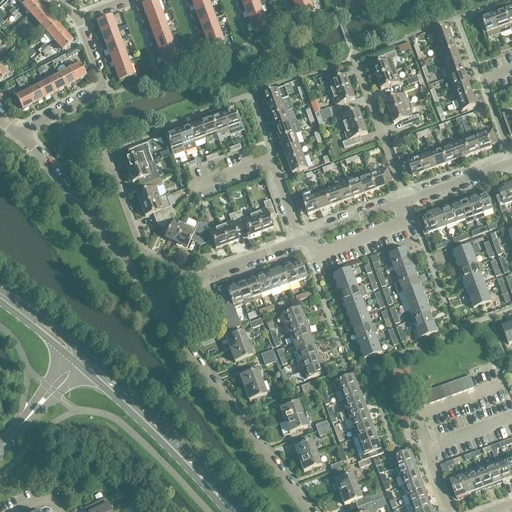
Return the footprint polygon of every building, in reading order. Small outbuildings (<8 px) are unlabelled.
[(41,5),(35,0),(28,0),(22,6),(30,15),(41,5)] [(136,6),(137,10),(143,8),(146,16),(147,18),(161,13),(156,0),(142,5),(142,4),(136,6)] [(188,0),(185,1),(186,5),(192,3),(195,11),(196,13),(210,7),(207,0),(194,0),(192,1),(191,0),(188,0)] [(303,0),(295,3),(294,1),(288,3),(289,7),(296,5),(299,15),(313,10),(309,0),(303,0)] [(245,8),(244,6),(238,8),(240,12),(246,10),(249,17),(249,19),(263,14),(259,3),(245,8)] [(30,15),(38,24),(48,14),(41,5),(30,15)] [(189,13),(190,17),(197,15),(200,22),(200,24),(214,19),(210,7),(196,13),(195,11),(189,13)] [(511,30),(504,11),(493,15),(500,34),(511,30)] [(151,29),(165,24),(161,13),(147,18),(146,16),(140,18),(141,22),(147,20),(150,27),(151,29)] [(56,23),(48,14),(38,24),(46,33),(56,23)] [(249,19),(249,17),(243,20),(244,24),(250,21),(254,31),(268,26),(263,14),(249,19)] [(489,39),(500,34),(493,15),(481,19),(489,39)] [(98,24),(101,33),(101,34),(115,29),(111,17),(97,22),(97,21),(91,23),(92,27),(98,24)] [(193,25),(194,28),(201,26),(204,34),(204,36),(219,31),(214,19),(200,24),(200,22),(193,25)] [(56,23),(46,33),(54,42),(64,32),(56,23)] [(155,41),(169,36),(165,24),(151,29),(150,27),(144,29),(146,34),(152,31),(155,39),(155,41)] [(27,34),(31,30),(28,26),(22,32),(25,35),(27,34)] [(432,33),(436,45),(452,39),(447,27),(432,33)] [(95,35),(96,38),(102,36),(105,44),(106,46),(120,41),(115,29),(101,34),(101,33),(95,35)] [(197,36),(199,40),(205,38),(209,48),(223,43),(219,31),(204,36),(204,34),(197,36)] [(73,41),(64,32),(54,42),(62,51),(73,41)] [(148,41),(150,45),(156,43),(159,51),(159,53),(174,47),(169,36),(155,41),(155,39),(148,41)] [(436,45),(440,56),(456,50),(452,39),(436,45)] [(99,46),(101,50),(107,48),(109,56),(110,57),(124,52),(120,41),(106,46),(105,44),(99,46)] [(153,53),(154,57),(160,55),(164,64),(178,59),(174,47),(159,53),(159,51),(153,53)] [(50,51),(47,48),(43,52),(41,53),(44,56),(50,51)] [(67,60),(67,59),(77,53),(75,49),(61,57),(64,62),(67,60)] [(440,56),(444,67),(460,62),(456,50),(440,56)] [(103,58),(105,61),(111,59),(114,67),(114,69),(128,64),(124,52),(110,57),(109,56),(103,58)] [(376,78),(395,71),(391,60),(397,58),(395,52),(381,57),(383,63),(372,67),(376,78)] [(12,62),(5,56),(1,61),(9,67),(12,62)] [(444,67),(448,79),(464,73),(460,62),(444,67)] [(68,70),(75,82),(85,76),(79,64),(68,70)] [(108,69),(109,73),(115,71),(119,81),(133,76),(128,64),(114,69),(114,67),(108,69)] [(75,82),(68,70),(58,75),(64,88),(75,82)] [(400,83),(395,71),(376,78),(381,90),(400,83)] [(468,84),(464,73),(448,79),(450,84),(445,86),(447,92),(453,90),(468,84)] [(64,88),(58,75),(47,81),(54,93),(64,88)] [(333,75),(320,80),(319,80),(321,86),(327,84),(331,95),(350,88),(346,77),(335,81),(333,75)] [(408,86),(418,83),(422,81),(420,75),(406,80),(408,86)] [(23,86),(22,84),(19,79),(15,81),(19,88),(23,86)] [(54,93),(47,81),(37,86),(43,99),(54,93)] [(453,90),(457,101),(472,95),(468,84),(453,90)] [(26,92),(33,104),(43,99),(37,86),(26,92)] [(267,107),(283,101),(289,99),(285,88),(263,95),(267,107)] [(350,88),(331,95),(335,107),(354,100),(350,88)] [(26,92),(15,98),(22,110),(33,104),(26,92)] [(389,113),(408,106),(404,95),(385,101),(389,113)] [(472,95),(457,101),(461,113),(477,107),(472,95)] [(267,107),(271,118),(287,112),(283,101),(267,107)] [(408,106),(389,113),(393,125),(404,121),(406,126),(420,121),(418,115),(412,117),(408,106)] [(315,115),(317,120),(331,115),(329,109),(315,115)] [(233,111),(221,115),(229,136),(240,132),(239,131),(242,130),(243,131),(238,115),(237,116),(235,117),(233,111)] [(344,130),(363,123),(358,111),(339,118),(344,130)] [(287,112),(271,118),(276,129),(291,124),(287,112)] [(510,136),(511,135),(511,114),(502,115),(510,136)] [(221,115),(210,119),(218,141),(229,136),(221,115)] [(333,121),(331,115),(317,120),(319,126),(333,121)] [(199,123),(204,139),(207,145),(218,141),(210,119),(199,123)] [(199,123),(187,127),(193,143),(204,139),(199,123)] [(363,123),(344,130),(348,141),(342,143),(344,149),(358,144),(356,138),(367,134),(363,123)] [(276,129),(280,141),(295,135),(291,124),(276,129)] [(187,127),(176,132),(182,147),(184,153),(195,149),(193,143),(187,127)] [(475,136),(480,152),(492,148),(490,145),(497,142),(492,130),(475,136)] [(165,136),(170,152),(182,147),(176,132),(165,136)] [(280,141),(284,152),(299,146),(295,135),(280,141)] [(480,152),(475,136),(463,141),(469,156),(480,152)] [(469,156),(463,141),(452,145),(458,160),(469,156)] [(127,171),(147,164),(152,162),(148,151),(149,150),(147,144),(133,149),(133,150),(127,152),(129,157),(123,159),(127,171)] [(435,169),(446,165),(440,149),(435,151),(433,145),(427,147),(429,153),(435,169)] [(452,145),(440,149),(446,165),(458,160),(452,145)] [(284,152),(288,163),(304,157),(299,146),(284,152)] [(429,153),(418,157),(424,173),(435,169),(429,153)] [(424,173),(418,157),(408,161),(406,155),(399,158),(400,164),(405,176),(411,174),(412,177),(424,173)] [(308,169),(304,157),(288,163),(292,175),(308,169)] [(145,184),(159,179),(157,173),(151,176),(147,164),(127,171),(132,183),(143,178),(145,184)] [(370,175),(375,191),(387,186),(385,183),(392,181),(387,168),(370,175)] [(358,179),(364,195),(375,191),(370,175),(358,179)] [(159,179),(145,184),(147,190),(136,194),(140,206),(159,199),(155,187),(162,185),(159,179)] [(334,183),(336,187),(341,203),(353,199),(347,183),(345,179),(334,183)] [(347,183),(353,199),(364,195),(358,179),(347,183)] [(511,203),(511,196),(508,185),(507,184),(498,188),(498,189),(496,190),(496,188),(493,189),(502,211),(507,210),(505,206),(511,203)] [(324,192),(330,207),(341,203),(336,187),(324,192)] [(319,212),(313,196),(311,191),(294,197),(300,215),(306,212),(307,216),(319,212)] [(324,192),(320,193),(313,196),(319,212),(330,207),(324,192)] [(476,195),(483,214),(493,210),(486,192),(476,195)] [(483,214),(476,195),(467,199),(475,220),(484,217),(483,214)] [(165,196),(159,199),(140,206),(144,217),(156,213),(160,222),(173,211),(170,208),(165,196)] [(475,220),(467,199),(458,202),(465,221),(466,224),(475,220)] [(254,214),(261,233),(272,229),(268,217),(274,215),(269,201),(263,203),(265,210),(254,214)] [(449,206),(455,224),(465,221),(458,202),(449,206)] [(439,209),(439,210),(440,210),(446,227),(455,224),(449,206),(439,209)] [(431,214),(437,231),(446,227),(440,210),(439,210),(431,214)] [(173,211),(160,222),(169,227),(164,238),(175,243),(183,225),(172,220),(175,214),(173,211)] [(234,213),(239,228),(245,225),(249,237),(261,233),(254,214),(242,218),(240,211),(234,213)] [(219,227),(226,245),(238,241),(233,230),(239,228),(234,213),(228,216),(230,222),(219,227)] [(424,236),(437,231),(431,214),(430,214),(430,213),(421,216),(421,217),(418,218),(424,236)] [(183,225),(175,243),(186,249),(191,237),(201,241),(201,224),(197,224),(194,230),(183,225)] [(201,224),(201,241),(210,238),(214,250),(226,245),(219,227),(208,231),(206,224),(201,224)] [(456,263),(474,256),(470,247),(453,253),(456,263)] [(392,265),(410,259),(406,249),(389,256),(392,265)] [(477,265),(474,256),(456,263),(460,272),(477,265)] [(392,265),(395,274),(413,268),(410,259),(392,265)] [(297,261),(298,262),(292,264),(298,282),(308,278),(301,261),(300,260),(297,261)] [(282,267),(282,268),(289,285),(298,282),(292,264),(291,264),(291,263),(282,267)] [(481,274),(477,265),(460,272),(463,281),(481,274)] [(273,271),(280,289),(289,285),(282,268),(282,267),(279,268),(279,269),(273,271)] [(413,268),(395,274),(399,283),(416,277),(413,268)] [(336,286),(354,279),(350,269),(333,276),(336,286)] [(270,272),(264,274),(271,292),(280,289),(273,271),(273,270),(270,271),(270,272)] [(255,277),(261,295),(271,292),(264,274),(263,273),(255,277)] [(484,283),(481,274),(463,281),(467,290),(484,283)] [(245,280),(252,299),(253,302),(263,299),(261,295),(255,277),(245,280)] [(399,283),(402,293),(420,286),(416,277),(399,283)] [(357,288),(354,279),(336,286),(339,295),(357,288)] [(236,284),(243,302),(252,299),(245,280),(236,284)] [(487,292),(484,283),(467,290),(470,299),(487,292)] [(227,288),(229,293),(231,299),(233,304),(235,309),(244,305),(243,302),(236,284),(227,287),(228,288),(227,288)] [(420,286),(402,293),(406,302),(423,295),(420,286)] [(361,297),(357,288),(339,295),(343,304),(361,297)] [(491,302),(487,292),(470,299),(473,308),(491,302)] [(217,297),(219,303),(231,299),(229,293),(217,297)] [(406,302),(409,311),(426,305),(423,295),(406,302)] [(364,307),(361,297),(343,304),(346,313),(364,307)] [(231,299),(219,303),(221,309),(233,304),(231,299)] [(221,309),(223,314),(235,310),(235,309),(233,304),(221,309)] [(426,305),(409,311),(412,320),(430,314),(426,305)] [(367,316),(364,307),(346,313),(350,322),(367,316)] [(283,316),(286,325),(304,318),(305,318),(304,315),(303,315),(301,309),(283,316)] [(235,310),(223,314),(225,320),(237,316),(235,310)] [(412,320),(416,329),(433,323),(430,314),(412,320)] [(225,320),(227,325),(239,321),(237,316),(225,320)] [(371,325),(367,316),(350,322),(353,332),(371,325)] [(305,318),(304,318),(286,325),(290,334),(309,327),(305,318)] [(261,319),(251,323),(250,323),(252,329),(263,325),(261,319)] [(227,325),(229,331),(241,326),(239,321),(227,325)] [(437,333),(433,323),(416,329),(419,339),(437,333)] [(511,343),(511,326),(511,324),(502,327),(508,345),(511,343)] [(374,334),(371,325),(353,332),(356,341),(374,334)] [(291,338),(293,343),(312,336),(310,330),(309,331),(309,330),(310,330),(309,327),(290,334),(287,335),(288,338),(290,339),(291,338)] [(231,351),(249,344),(245,332),(226,339),(231,351)] [(356,341),(360,350),(378,344),(374,334),(356,341)] [(312,336),(293,343),(297,353),(315,346),(312,340),(313,339),(312,336)] [(249,344),(231,351),(235,363),(254,356),(249,344)] [(381,353),(378,344),(360,350),(363,360),(381,353)] [(297,363),(300,362),(319,355),(317,349),(316,349),(317,348),(316,346),(315,346),(297,353),(294,354),(297,363)] [(275,356),(272,351),(262,355),(264,360),(275,356)] [(300,372),(304,371),(322,364),(322,362),(321,363),(319,358),(320,358),(319,355),(300,362),(304,371),(300,372)] [(275,356),(264,360),(266,366),(277,362),(275,356)] [(322,364),(304,371),(300,372),(304,382),(325,374),(325,373),(326,373),(323,365),(322,366),(322,365),(323,365),(322,364)] [(245,390),(263,383),(258,371),(240,378),(245,390)] [(339,391),(357,385),(358,385),(355,376),(354,376),(353,376),(336,382),(335,380),(333,381),(337,392),(339,391)] [(470,376),(465,378),(464,378),(468,390),(474,388),(470,376)] [(468,390),(464,378),(458,380),(463,392),(468,390)] [(463,392),(458,380),(453,382),(457,394),(463,392)] [(457,394),(453,382),(447,384),(452,396),(457,394)] [(263,383),(245,390),(250,402),(268,395),(263,383)] [(317,394),(313,383),(301,387),(305,398),(317,394)] [(452,396),(447,384),(442,386),(446,398),(452,396)] [(359,391),(357,385),(339,391),(343,401),(360,394),(361,393),(360,390),(359,391)] [(442,386),(436,388),(441,400),(446,398),(442,386)] [(436,388),(431,390),(435,402),(441,400),(436,388)] [(430,404),(435,402),(431,390),(425,392),(430,404)] [(289,397),(287,391),(276,395),(278,401),(289,397)] [(425,392),(420,394),(424,406),(430,404),(425,392)] [(343,401),(346,410),(364,404),(365,403),(361,394),(360,394),(343,401)] [(418,408),(424,406),(420,394),(414,396),(418,408)] [(285,421),(303,415),(299,403),(281,409),(285,421)] [(364,404),(346,410),(350,419),(367,413),(369,413),(365,404),(364,404)] [(368,414),(367,413),(350,419),(353,429),(371,422),(372,422),(369,413),(368,414)] [(303,415),(285,421),(290,434),(308,427),(303,415)] [(315,426),(318,432),(329,428),(327,422),(315,426)] [(371,423),(371,422),(353,429),(350,430),(353,439),(374,432),(375,431),(372,422),(371,423)] [(318,432),(320,437),(331,433),(329,428),(318,432)] [(374,432),(353,439),(357,449),(378,441),(379,440),(376,431),(374,432)] [(379,440),(378,441),(357,449),(360,458),(364,457),(382,450),(379,440)] [(299,460),(317,453),(313,441),(295,448),(299,460)] [(397,468),(414,462),(415,462),(411,452),(411,453),(409,449),(389,456),(390,460),(393,459),(397,468)] [(317,453),(299,460),(304,472),(322,466),(317,453)] [(511,478),(505,460),(504,457),(496,461),(496,463),(496,464),(503,482),(511,479),(511,478)] [(371,464),(369,458),(358,462),(360,468),(371,464)] [(455,465),(453,461),(440,466),(443,475),(449,473),(447,468),(455,465)] [(502,482),(503,482),(496,464),(496,463),(496,461),(486,464),(487,467),(493,485),(494,486),(503,482),(502,482)] [(342,462),(331,466),(333,472),(344,468),(342,462)] [(416,468),(414,462),(397,468),(400,477),(417,471),(418,470),(417,467),(416,468)] [(486,464),(477,468),(478,470),(484,488),(485,489),(493,486),(493,485),(487,467),(486,464)] [(473,472),(468,474),(475,492),(475,493),(484,489),(484,488),(478,470),(477,468),(472,469),(473,472)] [(420,477),(417,471),(400,477),(403,486),(421,480),(420,480),(421,480),(420,477)] [(340,493),(358,486),(354,474),(335,481),(340,493)] [(468,474),(459,477),(466,496),(468,495),(468,494),(475,492),(468,474)] [(459,477),(450,481),(456,499),(457,498),(457,499),(466,496),(459,477)] [(421,480),(403,486),(407,496),(424,489),(425,489),(421,480)] [(358,486),(340,493),(344,505),(363,498),(358,486)] [(426,495),(424,489),(407,496),(410,505),(427,498),(428,498),(427,495),(426,495)] [(370,497),(372,502),(383,498),(381,493),(370,497)] [(383,498),(372,502),(357,508),(358,511),(376,511),(378,510),(387,507),(383,498)] [(431,507),(430,504),(429,504),(427,498),(410,505),(412,511),(418,511),(431,508),(430,507),(431,507)] [(110,511),(107,505),(106,505),(104,500),(84,510),(85,511),(110,511)]
